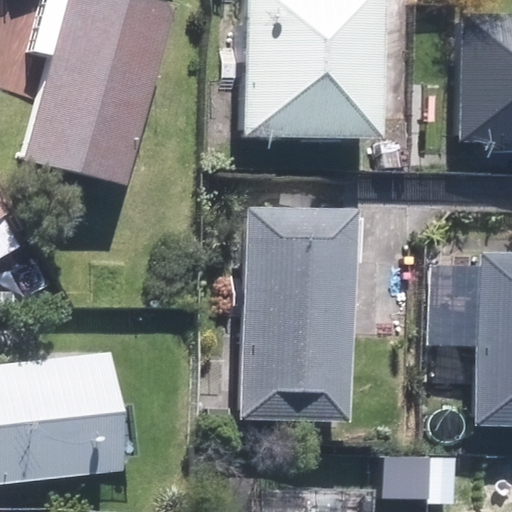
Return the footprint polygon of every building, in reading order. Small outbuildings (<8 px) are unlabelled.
[(109,161),(148,0),(42,0),(32,44),(56,50),(51,68),(37,65),(19,139),(109,161)] [(368,0),(238,0),(238,122),(368,123),(368,0)] [(511,4),(457,4),(456,127),(511,127),(511,4)] [(336,217),(242,214),(237,400),(331,402),(336,217)] [(511,231),(468,231),(465,412),(511,412),(511,231)] [(0,461),(107,452),(97,339),(0,347),(0,461)]
